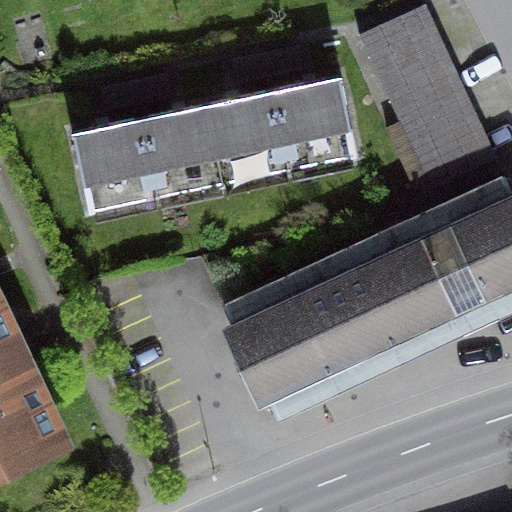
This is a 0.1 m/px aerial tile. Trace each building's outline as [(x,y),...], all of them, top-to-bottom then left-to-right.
[(427,14),(356,47),(430,203),(500,170),(427,14)] [(272,95),(288,174),(344,162),(328,83),(272,95)] [(288,174),(272,95),(206,108),(222,187),(288,174)] [(222,187),(206,108),(138,122),(155,201),(222,187)] [(155,201),(138,122),(57,139),(73,218),(155,201)] [(511,208),(505,194),(199,333),(235,412),(511,286),(511,208)] [(0,469),(53,444),(0,335),(0,469)]
